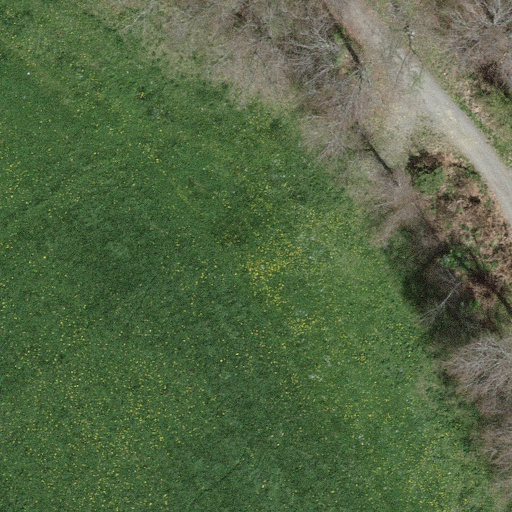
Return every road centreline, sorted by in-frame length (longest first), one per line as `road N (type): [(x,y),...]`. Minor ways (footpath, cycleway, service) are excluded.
road 1 (track): [(347,0),(420,61),(511,203)]
road 2 (track): [(441,89),(408,126),(325,187)]
